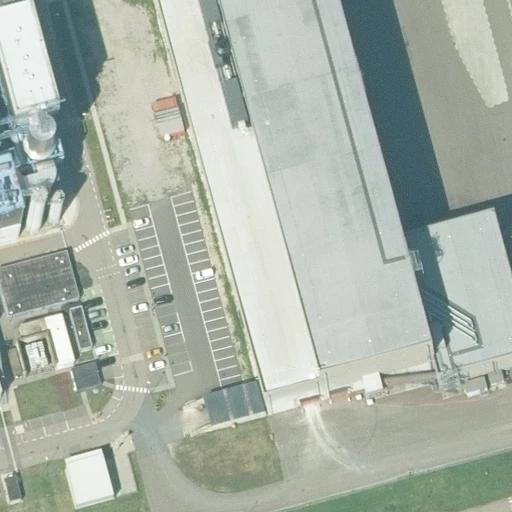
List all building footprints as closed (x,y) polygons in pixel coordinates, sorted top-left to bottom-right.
[(153,0),(269,426),(439,379),(442,391),(511,372),(511,281),(497,225),(404,250),(336,0),(153,0)] [(0,50),(0,126),(8,155),(50,143),(23,45),(0,50)] [(19,165),(25,180),(39,174),(34,159),(19,165)] [(0,226),(10,224),(0,176),(0,226)] [(60,223),(60,219),(57,215),(52,215),(48,218),(48,223),(51,226),(56,227),(60,223)] [(25,225),(26,230),(29,234),(33,235),(37,233),(40,230),(40,225),(37,221),(33,220),(28,221),(25,225)] [(65,256),(0,271),(0,292),(6,319),(76,302),(65,256)] [(43,324),(19,330),(22,343),(46,337),(43,324)] [(64,395),(75,393),(71,366),(60,368),(64,395)] [(102,391),(111,389),(106,368),(97,370),(102,391)]
